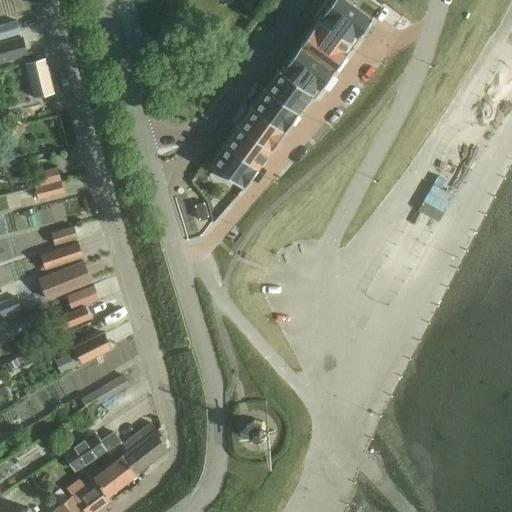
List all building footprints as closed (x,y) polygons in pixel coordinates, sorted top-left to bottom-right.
[(324,13),(319,21),(352,46),(358,38),(372,19),(345,0),(333,0),(324,13)] [(0,23),(22,17),(18,4),(0,8),(0,23)] [(313,28),(300,47),(334,72),(347,53),(352,46),(319,21),(313,29),(313,28)] [(0,39),(20,34),(16,22),(0,26),(0,39)] [(0,43),(0,63),(26,56),(21,38),(0,43)] [(287,65),(282,72),(312,94),(311,96),(314,98),(320,90),(334,72),(300,47),(286,65),(287,65)] [(25,63),(34,98),(54,93),(45,58),(25,63)] [(280,71),(266,90),(298,114),(311,96),(312,94),(282,72),(280,71)] [(266,90),(252,109),(284,132),(298,114),(266,90)] [(252,109),(238,127),(271,151),(284,132),(252,109)] [(238,127),(225,146),(257,169),(271,151),(238,127)] [(225,146),(211,165),(244,188),(257,169),(225,146)] [(34,187),(60,180),(57,167),(31,174),(34,187)] [(36,191),(18,196),(21,208),(39,203),(38,200),(64,193),(61,181),(35,188),(36,191)] [(194,206),(197,216),(199,220),(208,217),(203,203),(194,206)] [(54,245),(77,238),(74,227),(51,234),(54,245)] [(45,270),(83,257),(78,243),(40,255),(45,270)] [(43,279),(51,298),(91,282),(83,263),(43,279)] [(93,285),(67,296),(72,311),(99,300),(93,285)] [(0,303),(0,309),(3,316),(20,309),(15,297),(0,303)] [(86,307),(52,320),(57,332),(90,318),(86,307)] [(7,326),(12,337),(35,327),(30,315),(7,326)] [(111,349),(103,333),(74,347),(82,363),(111,349)] [(122,375),(81,400),(87,410),(129,386),(122,375)] [(267,440),(269,431),(264,424),(254,422),(247,427),(245,437),(250,444),(258,446),(267,440)] [(122,445),(127,453),(156,431),(150,423),(122,445)] [(122,456),(93,478),(107,495),(110,500),(125,488),(123,485),(167,451),(161,443),(164,440),(157,430),(156,431),(127,453),(122,457),(122,456)] [(75,471),(120,441),(120,440),(119,441),(114,433),(101,442),(95,432),(64,453),(75,471)] [(93,511),(103,505),(110,500),(107,495),(93,478),(84,486),(79,479),(67,489),(72,496),(64,502),(55,508),(57,511),(93,511)] [(42,492),(54,508),(63,501),(62,499),(51,485),(42,492)] [(56,511),(54,508),(48,511),(44,511),(33,498),(16,511),(56,511)]
